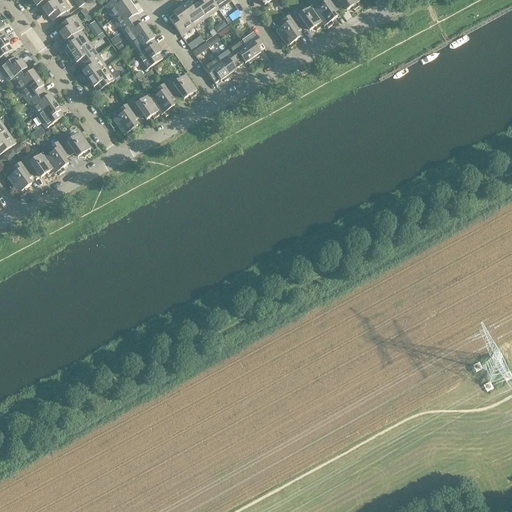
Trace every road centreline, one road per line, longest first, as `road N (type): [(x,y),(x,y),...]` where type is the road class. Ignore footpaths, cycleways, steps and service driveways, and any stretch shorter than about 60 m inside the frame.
road 1 (unknown): [(0,461),(511,192)]
road 2 (residential): [(113,165),(4,0)]
road 3 (residential): [(217,106),(152,11),(169,0)]
road 4 (residential): [(286,67),(386,12),(377,0)]
